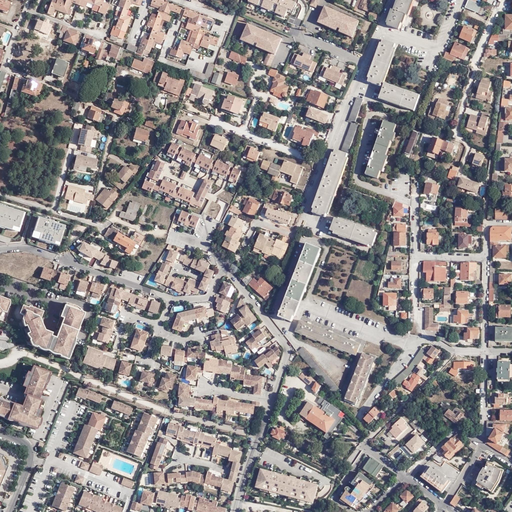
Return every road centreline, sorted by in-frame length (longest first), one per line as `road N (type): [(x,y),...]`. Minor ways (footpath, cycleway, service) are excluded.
road 1 (residential): [(30,0),(4,67),(168,137)]
road 2 (residential): [(379,28),(303,217)]
road 3 (residential): [(224,266),(288,348),(259,437)]
road 4 (residential): [(224,266),(206,298),(170,300),(58,260)]
road 5 (residential): [(499,0),(454,135)]
road 6 (residential): [(379,28),(439,52),(462,0)]
